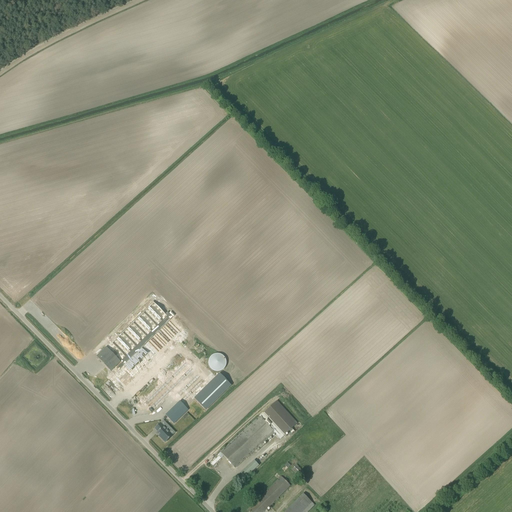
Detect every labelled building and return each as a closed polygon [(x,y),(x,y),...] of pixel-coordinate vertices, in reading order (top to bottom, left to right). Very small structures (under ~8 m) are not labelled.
[(170,320),(174,316),(170,312),(169,314),(167,312),(165,314),(152,301),(141,313),(140,312),(137,315),(138,316),(132,321),(132,320),(128,324),(129,324),(120,333),(119,332),(116,335),(117,336),(96,356),(126,387),(159,354),(160,355),(182,332),(170,320)] [(217,365),(221,355),(214,353),(211,363),(217,365)] [(143,404),(150,412),(194,370),(186,362),(143,404)] [(197,373),(174,396),(179,401),(165,415),(167,417),(165,419),(168,422),(170,420),(174,424),(188,410),(182,404),(205,382),(197,373)] [(219,374),(194,399),(206,410),(231,385),(219,374)] [(128,391),(135,399),(148,386),(141,379),(128,391)] [(263,413),(259,417),(266,424),(267,425),(274,433),(280,439),(283,436),(287,433),(290,436),(295,432),(292,429),(297,423),(277,400),(263,413)] [(259,417),(221,452),(235,468),(274,433),(267,425),(266,424),(259,417)] [(165,442),(172,435),(160,423),(155,428),(157,431),(155,432),(165,442)] [(241,472),(246,478),(260,465),(254,460),(241,472)] [(304,472),(297,465),(292,470),(299,478),(304,472)] [(264,511),(276,500),(277,501),(279,499),(278,498),(290,486),(281,477),(247,510),(248,511),(264,511)] [(303,494),(284,511),(307,511),(314,505),(303,494)]
